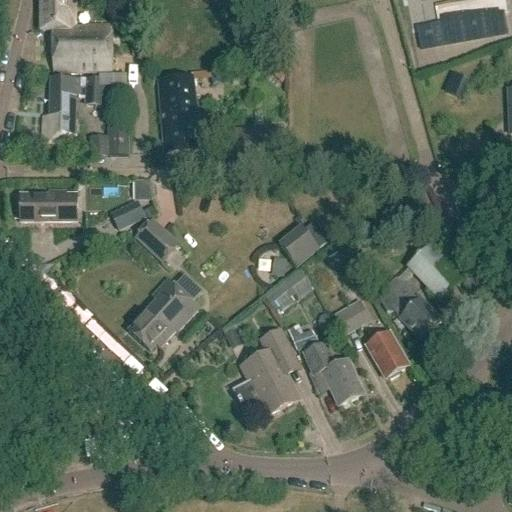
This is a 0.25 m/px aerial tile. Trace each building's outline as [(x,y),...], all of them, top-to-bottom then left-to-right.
[(74,31),(74,0),(41,0),(42,32),(52,32),(54,73),(112,73),(111,28),(80,28),(80,31),(74,31)] [(503,15),(417,30),(421,51),(506,35),(503,15)] [(212,79),(212,66),(189,65),(189,79),(212,79)] [(196,119),(193,79),(159,82),(165,157),(206,153),(203,118),(196,119)] [(110,108),(110,90),(99,89),(99,82),(51,80),(50,119),(44,119),(43,146),(75,147),(76,122),(75,122),(76,98),(80,98),(80,101),(87,101),(87,107),(110,108)] [(284,163),(283,130),(256,130),(256,164),(284,163)] [(109,159),(129,158),(128,132),(108,132),(109,159)] [(49,194),(49,197),(48,197),(21,198),(21,226),(77,225),(77,197),(66,197),(66,194),(49,194)] [(120,233),(145,221),(138,207),(113,219),(120,233)] [(164,267),(181,248),(153,222),(136,242),(142,247),(164,267)] [(320,252),(301,229),(278,247),(298,270),(320,252)] [(440,305),(464,282),(431,247),(407,269),(440,305)] [(306,279),(301,272),(296,276),(266,299),(271,307),(275,304),(278,308),(309,285),(306,279)] [(402,287),(396,280),(386,290),(381,296),(381,304),(387,314),(393,314),(422,344),(442,324),(414,294),(405,285),(402,287)] [(177,334),(200,310),(168,281),(156,295),(161,299),(129,334),(151,354),(163,342),(165,344),(176,333),(177,334)] [(347,339),(372,324),(360,303),(335,318),(347,339)] [(291,342),(296,352),(315,345),(310,334),(291,342)] [(299,403),(286,378),(300,371),(281,335),(261,344),(268,356),(241,370),(249,384),(232,393),(233,394),(235,393),(240,402),(238,403),(240,408),(243,407),(247,414),(263,406),(269,418),(299,403)] [(386,382),(409,369),(390,336),(367,349),(386,382)] [(314,379),(324,374),(339,409),(364,399),(348,363),(336,368),(326,345),(303,355),(314,379)]
